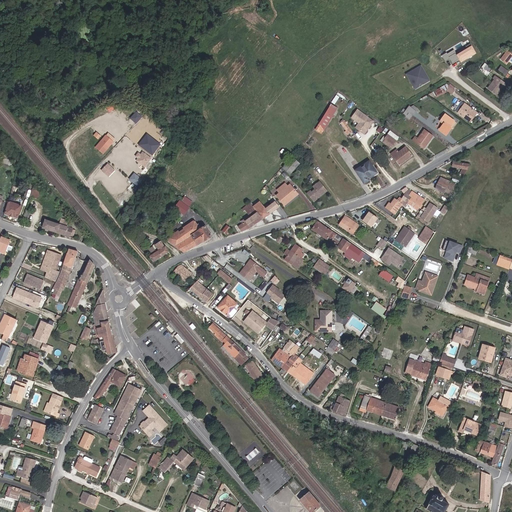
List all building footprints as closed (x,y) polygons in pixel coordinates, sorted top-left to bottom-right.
[(471,44),(456,51),(454,48),(442,54),(445,61),(450,58),(452,62),(459,59),(460,62),(476,54),(471,44)] [(493,54),(497,58),(501,53),(502,53),(503,51),(500,49),(493,54)] [(501,53),(497,58),(502,61),(505,58),(506,56),(502,53),(501,53)] [(413,89),(430,81),(422,64),(406,72),(413,89)] [(506,74),(509,70),(500,66),(498,70),(506,74)] [(499,79),(491,73),(489,75),(490,76),(490,77),(484,85),(490,90),(492,91),(497,85),(495,83),(499,79)] [(443,83),(431,94),(435,98),(444,88),(448,91),(451,88),(448,85),(447,86),(443,83)] [(464,104),(460,101),(453,109),(466,119),(472,109),(465,104),(464,104)] [(406,109),(408,112),(411,107),(405,103),(402,107),(406,109)] [(402,107),(400,105),(397,109),(398,110),(400,112),(405,115),(406,115),(408,112),(406,109),(402,107)] [(357,122),(354,127),(365,134),(374,120),(355,108),(350,117),(357,122)] [(136,111),(130,118),(136,124),(143,117),(136,111)] [(328,116),(322,111),(315,123),(320,129),(328,116)] [(441,111),(435,118),(439,120),(434,126),(442,132),(447,125),(446,123),(450,118),(441,111)] [(340,122),(348,134),(353,131),(344,119),(340,122)] [(420,141),(422,142),(428,134),(429,133),(420,127),(415,134),(414,135),(412,133),(408,137),(412,140),(418,144),(420,141)] [(384,131),(381,135),(389,141),(392,137),(384,131)] [(108,133),(106,135),(113,141),(115,138),(108,133)] [(161,144),(147,134),(138,145),(152,155),(161,144)] [(105,135),(95,147),(103,154),(114,142),(113,141),(106,135),(105,135)] [(379,138),(380,139),(387,144),(389,141),(381,135),(379,138)] [(390,153),(389,154),(396,164),(409,154),(402,144),(394,150),(392,147),(388,150),(390,153)] [(151,158),(142,152),(141,154),(138,152),(135,157),(137,158),(136,161),(145,167),(151,158)] [(4,156),(2,161),(9,164),(11,158),(4,156)] [(365,159),(352,168),(361,181),(366,178),(365,176),(372,170),(365,159)] [(287,160),(278,170),(285,176),(293,166),(287,160)] [(450,175),(459,179),(465,165),(449,160),(448,166),(456,168),(455,172),(457,172),(456,174),(451,173),(450,175)] [(108,163),(101,170),(108,177),(115,170),(108,163)] [(143,179),(134,173),(129,180),(137,186),(143,179)] [(453,185),(438,179),(433,190),(448,196),(453,185)] [(310,203),(317,196),(315,193),(319,189),(316,187),(313,183),(309,188),(310,189),(307,193),(306,191),(303,194),(310,203)] [(273,195),(282,204),(293,195),(284,185),(273,195)] [(30,198),(31,198),(37,200),(40,190),(37,189),(38,187),(35,186),(30,198)] [(405,194),(408,191),(406,189),(403,193),(400,191),(396,196),(395,195),(393,198),(397,202),(400,204),(401,201),(406,195),(405,194)] [(425,204),(408,191),(405,194),(406,195),(401,201),(412,208),(418,212),(421,207),(421,206),(423,207),(425,204)] [(271,197),(280,206),(282,204),(273,195),(271,197)] [(397,202),(393,198),(390,197),(387,201),(385,199),(381,204),(390,211),(397,202)] [(266,201),(257,209),(265,218),(275,210),(266,201)] [(410,211),(412,208),(401,201),(400,204),(410,211)] [(188,210),(180,203),(171,213),(179,221),(181,220),(188,211),(188,210)] [(20,208),(8,204),(4,215),(16,220),(20,208)] [(265,218),(257,209),(254,206),(248,211),(259,223),(265,218)] [(259,223),(248,211),(242,215),(245,218),(240,222),(248,231),(250,230),(259,223)] [(371,226),(376,216),(365,211),(360,221),(371,226)] [(342,216),(336,224),(351,234),(356,226),(342,216)] [(61,226),(62,222),(60,220),(54,218),(53,224),(39,219),(36,228),(64,237),(65,234),(67,235),(69,230),(66,229),(67,228),(61,226)] [(240,234),(248,231),(240,222),(237,225),(239,227),(236,230),(240,234)] [(168,241),(174,250),(182,255),(208,240),(202,231),(199,232),(193,223),(188,227),(190,231),(187,232),(185,230),(168,241)] [(329,243),(335,236),(318,224),(316,223),(309,232),(324,242),(325,241),(329,243)] [(398,223),(393,231),(395,232),(391,237),(399,243),(407,230),(398,223)] [(425,226),(418,236),(422,239),(421,241),(425,243),(432,231),(425,226)] [(228,233),(223,230),(220,236),(224,239),(228,233)] [(381,238),(376,245),(383,248),(387,241),(381,238)] [(344,253),(349,245),(342,240),(337,249),(343,254),(344,253)] [(448,240),(442,257),(453,261),(456,252),(461,253),(464,245),(448,240)] [(361,253),(349,245),(344,253),(355,260),(361,253)] [(294,257),(298,260),(300,257),(297,254),(299,251),(292,246),(287,253),(291,256),(294,257)] [(379,259),(388,264),(390,262),(398,266),(404,257),(388,246),(379,259)] [(67,287),(78,253),(70,250),(62,277),(56,290),(61,293),(64,286),(67,287)] [(51,253),(45,268),(50,271),(48,278),(55,281),(59,273),(55,271),(61,258),(51,253)] [(300,262),(298,260),(294,257),(291,256),(287,253),(287,257),(285,259),(297,267),(300,262)] [(297,267),(285,259),(280,255),(278,257),(282,260),(281,261),(294,270),(297,267)] [(505,269),(508,260),(506,259),(503,258),(496,256),(493,265),(505,269)] [(191,268),(203,262),(198,257),(187,261),(191,268)] [(89,260),(70,303),(77,307),(95,267),(89,260)] [(249,260),(239,274),(249,281),(256,272),(259,275),(260,273),(262,270),(261,270),(249,260)] [(324,267),(316,262),(312,268),(320,273),(324,267)] [(179,265),(175,267),(171,272),(182,281),(189,272),(179,265)] [(214,272),(222,279),(226,282),(229,278),(217,268),(214,272)] [(382,268),(378,275),(390,281),(393,275),(382,268)] [(421,280),(429,283),(431,277),(423,273),(421,280)] [(44,280),(27,274),(24,283),(41,289),(44,280)] [(483,283),(485,279),(472,275),(471,279),(483,283)] [(479,295),(483,283),(471,279),(464,276),(460,285),(470,289),(473,290),(472,292),(479,295)] [(341,287),(354,294),(358,285),(346,279),(341,287)] [(432,284),(429,283),(421,280),(420,282),(416,280),(413,289),(416,290),(416,291),(427,296),(432,284)] [(194,281),(188,289),(202,301),(209,293),(194,281)] [(264,292),(277,303),(285,294),(272,283),(264,292)] [(42,297),(16,288),(13,298),(39,307),(42,297)] [(225,296),(215,306),(224,315),(225,314),(227,315),(229,316),(233,311),(233,309),(231,307),(234,304),(225,296)] [(116,352),(104,297),(102,297),(95,312),(97,318),(92,320),(92,326),(97,325),(99,330),(96,331),(97,335),(99,334),(103,349),(107,354),(116,352)] [(382,315),(386,309),(374,302),(370,308),(382,315)] [(255,330),(256,328),(261,322),(250,314),(244,321),(255,330)] [(319,324),(314,324),(314,334),(330,334),(330,314),(319,314),(319,324)] [(8,341),(11,342),(21,321),(11,317),(3,334),(10,336),(8,341)] [(46,343),(54,326),(49,323),(43,321),(35,338),(46,343)] [(219,340),(223,345),(228,340),(213,326),(213,327),(211,328),(210,328),(209,330),(213,335),(212,336),(218,341),(219,340)] [(457,336),(452,334),(449,342),(457,344),(458,344),(460,345),(460,346),(465,348),(471,332),(461,328),(459,335),(457,336)] [(93,331),(90,329),(88,333),(84,332),(82,336),(89,340),(93,331)] [(271,361),(281,369),(291,355),(295,350),(292,347),(294,345),(290,342),(283,349),(287,352),(285,354),(279,350),(271,361)] [(333,342),(328,349),(333,352),(338,346),(333,342)] [(479,346),(476,357),(488,361),(491,350),(479,346)] [(315,359),(318,355),(312,350),(309,354),(315,359)] [(29,353),(26,360),(22,370),(33,375),(41,358),(29,353)] [(296,358),(291,355),(281,369),(285,372),(296,358)] [(105,360),(111,366),(113,362),(114,361),(112,360),(111,359),(109,357),(105,360)] [(511,359),(505,357),(499,376),(511,379),(511,359)] [(300,362),(296,358),(285,372),(290,376),(298,364),(300,362)] [(253,380),(262,375),(253,360),(244,364),(253,380)] [(423,381),(427,366),(423,364),(422,369),(412,366),(413,363),(408,362),(403,375),(423,381)] [(299,382),(307,370),(298,364),(290,376),(299,382)] [(383,368),(380,375),(383,376),(386,377),(388,370),(387,370),(383,368)] [(448,373),(436,369),(433,377),(446,381),(448,373)] [(113,370),(94,399),(96,400),(97,399),(97,398),(99,399),(103,392),(104,392),(109,384),(111,384),(112,383),(119,387),(125,376),(113,370)] [(311,373),(307,370),(299,382),(302,384),(311,373)] [(322,370),(314,381),(306,392),(314,398),(317,395),(316,394),(321,386),(327,378),(328,379),(331,376),(322,370)] [(12,400),(15,401),(20,403),(27,385),(19,382),(12,400)] [(118,416),(111,431),(118,435),(139,389),(128,384),(114,414),(118,416)] [(511,391),(504,390),(501,406),(511,407),(511,391)] [(59,411),(64,397),(55,393),(48,411),(60,416),(61,412),(59,411)] [(347,406),(348,406),(349,404),(343,400),(344,398),(340,395),(338,397),(337,397),(336,399),(347,406)] [(331,407),(328,411),(327,413),(331,415),(333,413),(337,415),(342,415),(347,406),(336,399),(335,399),(331,407)] [(367,413),(381,418),(383,411),(379,409),(380,404),(364,399),(360,410),(367,413)] [(430,400),(426,409),(433,413),(440,416),(445,408),(430,400)] [(383,411),(381,418),(395,422),(399,410),(380,404),(379,409),(383,411)] [(96,405),(88,420),(96,425),(104,410),(96,405)] [(152,409),(149,406),(143,411),(146,415),(152,409)] [(0,425),(4,428),(9,416),(1,412),(2,408),(0,407),(0,425)] [(152,409),(146,415),(149,418),(155,413),(152,409)] [(166,425),(155,413),(149,418),(148,419),(148,420),(147,421),(145,421),(144,422),(143,422),(141,424),(140,426),(146,434),(147,433),(151,429),(154,427),(156,428),(158,428),(160,427),(162,429),(166,425)] [(47,424),(38,421),(32,440),(41,442),(47,424)] [(481,428),(465,421),(459,433),(464,436),(465,433),(476,437),(481,428)] [(93,435),(85,432),(79,445),(87,449),(93,435)] [(119,442),(112,439),(110,445),(116,447),(119,442)] [(483,444),(482,447),(479,455),(493,460),(496,448),(483,444)] [(498,445),(496,448),(493,460),(491,465),(497,468),(504,447),(498,445)] [(418,448),(414,446),(411,453),(419,456),(422,449),(418,448)] [(256,448),(246,456),(250,460),(259,452),(256,448)] [(184,452),(177,461),(188,468),(195,460),(184,452)] [(156,470),(159,463),(161,460),(154,456),(149,466),(156,470)] [(80,462),(76,460),(74,467),(77,468),(76,470),(80,471),(81,470),(96,476),(100,467),(91,463),(92,460),(91,458),(87,457),(84,457),(82,460),(81,460),(80,462)] [(31,479),(37,461),(27,458),(24,468),(20,466),(17,475),(22,476),(31,479)] [(126,475),(130,468),(132,464),(120,458),(114,470),(115,470),(126,475)] [(171,471),(176,464),(177,461),(174,458),(171,463),(169,461),(164,467),(171,471)] [(186,471),(188,468),(177,461),(176,464),(186,471)] [(405,472),(396,467),(393,475),(387,487),(395,491),(405,472)] [(126,475),(115,470),(111,479),(122,485),(126,475)] [(207,476),(202,473),(196,484),(201,487),(207,476)] [(490,491),(490,478),(480,474),(480,503),(489,504),(490,500),(490,491)] [(33,494),(15,488),(12,498),(19,501),(21,495),(32,499),(33,494)] [(212,500),(195,492),(189,504),(195,507),(196,503),(208,508),(212,500)] [(97,498),(86,493),(81,503),(92,508),(97,498)] [(312,511),(319,507),(308,494),(300,500),(309,511),(312,511)] [(434,499),(427,510),(429,511),(446,511),(449,507),(442,503),(443,501),(442,499),(440,497),(438,497),(436,500),(434,499)] [(30,511),(31,511),(33,505),(22,502),(18,511),(30,511)] [(225,511),(235,511),(239,507),(231,503),(225,511)]
